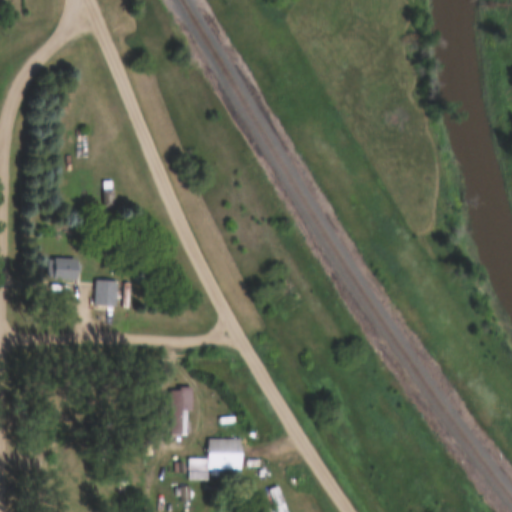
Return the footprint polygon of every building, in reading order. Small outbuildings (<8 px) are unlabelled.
[(115,281),(91,281),(91,307),(115,307),(115,281)] [(168,436),(187,436),(187,388),(168,388),(168,436)] [(50,423),(49,474),(62,474),(63,423),(50,423)] [(204,470),(240,469),(240,440),(205,440),(205,460),(185,460),(185,480),(204,480),(204,470)] [(285,511),(274,488),(261,494),(269,511),(285,511)]
